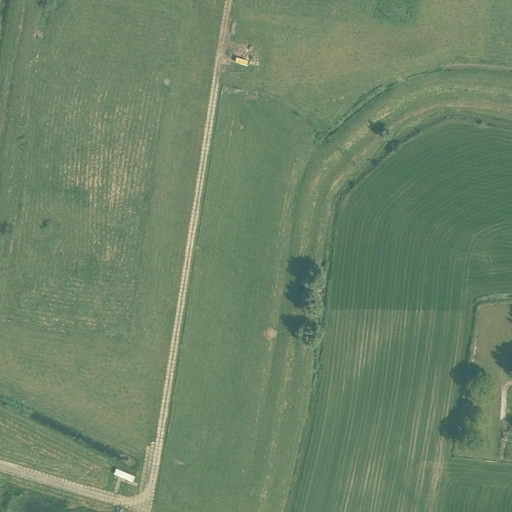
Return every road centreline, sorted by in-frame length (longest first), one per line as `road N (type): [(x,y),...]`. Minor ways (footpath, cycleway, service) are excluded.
road 1 (track): [(146,506),(228,0)]
road 2 (track): [(0,466),(146,506)]
